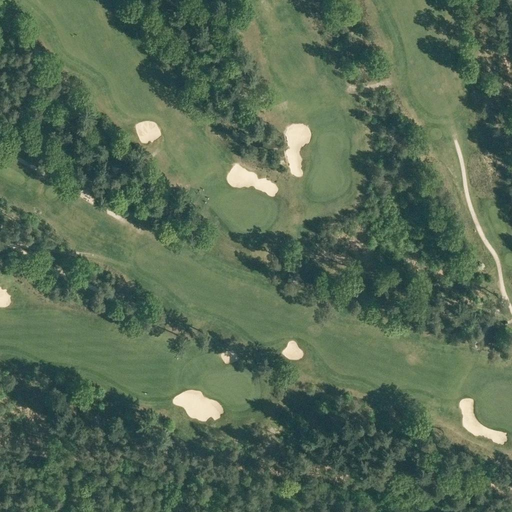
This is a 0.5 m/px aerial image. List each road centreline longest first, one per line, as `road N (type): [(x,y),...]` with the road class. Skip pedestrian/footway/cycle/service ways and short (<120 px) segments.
road 1 (track): [(511,495),(215,469)]
road 2 (track): [(215,469),(37,453)]
